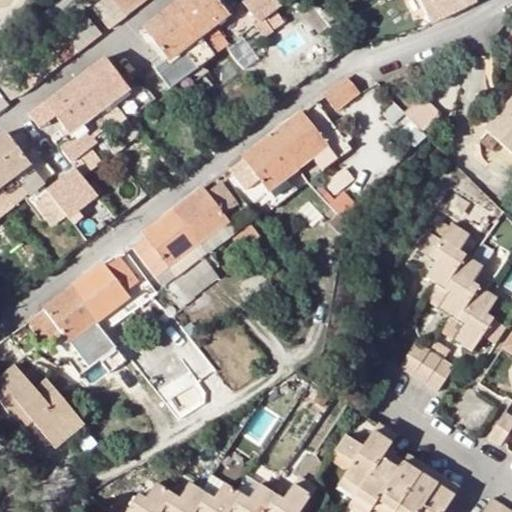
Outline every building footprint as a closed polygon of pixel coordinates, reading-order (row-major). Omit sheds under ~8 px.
[(100,0),(92,6),(108,28),(123,16),(125,14),(114,0),(100,0)] [(145,0),(144,0),(114,0),(125,14),(145,0)] [(179,0),(174,4),(199,36),(228,15),(216,0),(179,0)] [(246,0),(242,3),(257,22),(280,6),(275,0),(246,0)] [(475,0),(418,0),(431,24),(476,1),(475,0)] [(174,4),(144,27),(168,60),(183,49),(197,67),(199,65),(214,54),(199,36),(174,4)] [(67,38),(77,51),(100,34),(81,9),(71,17),(76,24),(64,33),(67,38)] [(67,38),(15,76),(26,90),(37,82),(77,51),(67,38)] [(225,45),(214,54),(221,64),(234,80),(244,71),(225,45)] [(214,54),(199,65),(206,75),(221,64),(214,54)] [(104,57),(74,80),(99,112),(128,90),(104,57)] [(26,90),(15,76),(13,73),(0,82),(0,85),(11,101),(26,90)] [(177,95),(182,100),(192,92),(197,96),(210,85),(202,75),(177,95)] [(359,95),(346,78),(323,95),(336,111),(359,95)] [(74,80),(45,102),(69,135),(99,112),(74,80)] [(382,89),(378,83),(360,97),(369,107),(386,93),(382,89)] [(407,112),(424,130),(440,115),(422,97),(407,112)] [(511,97),(484,129),(511,153),(511,97)] [(300,112),(270,135),(296,168),(327,145),(300,112)] [(0,136),(0,189),(12,206),(29,194),(16,176),(29,166),(4,133),(0,136)] [(259,143),(228,167),(245,189),(258,180),(266,190),(296,168),(270,135),(259,143)] [(71,162),(74,168),(79,174),(96,160),(88,150),(71,162)] [(74,168),(45,189),(54,201),(67,219),(96,198),(79,174),(74,168)] [(197,244),(198,243),(227,222),(221,216),(235,205),(219,184),(206,193),(200,188),(189,197),(171,210),(197,244)] [(54,201),(45,189),(32,200),(40,210),(54,201)] [(27,205),(14,214),(27,230),(39,220),(27,205)] [(155,276),(167,266),(193,247),(197,244),(171,210),(141,233),(145,239),(132,248),(154,276),(155,276)] [(227,222),(198,243),(206,253),(214,248),(224,240),(235,232),(227,222)] [(425,278),(442,289),(464,256),(458,252),(468,236),(450,224),(440,240),(429,234),(418,250),(435,262),(425,278)] [(231,250),(224,240),(214,248),(221,258),(231,250)] [(193,247),(167,266),(175,277),(201,257),(193,247)] [(481,267),(464,256),(442,289),(448,293),(444,299),(438,308),(455,320),(478,286),(471,282),(481,267)] [(91,271),(72,285),(98,319),(128,297),(125,292),(136,283),(117,257),(105,266),(102,262),(91,271)] [(216,278),(201,257),(175,277),(162,286),(174,301),(180,298),(185,303),(191,297),(187,292),(197,284),(201,289),(216,278)] [(167,266),(155,276),(162,286),(175,277),(167,266)] [(257,269),(238,284),(248,297),(267,283),(257,269)] [(98,319),(72,285),(27,320),(46,346),(61,334),(68,341),(98,319)] [(495,299),(478,286),(455,320),(462,325),(459,330),(452,340),(470,352),(492,319),(485,315),(495,299)] [(425,300),(438,308),(444,299),(431,290),(425,300)] [(167,307),(165,308),(164,310),(164,312),(164,314),(166,316),(168,317),(170,318),(172,317),(174,316),(175,315),(176,312),(175,310),(175,308),(173,307),(171,306),(169,306),(167,307)] [(452,340),(459,330),(447,322),(440,332),(452,340)] [(98,361),(108,373),(124,362),(103,333),(66,360),(77,375),(98,361)] [(428,350),(417,342),(399,367),(411,376),(428,350)] [(440,358),(428,350),(411,376),(423,384),(440,358)] [(452,367),(440,358),(423,384),(435,392),(452,367)] [(87,389),(108,373),(98,361),(77,375),(87,389)] [(0,376),(0,402),(16,421),(19,419),(26,413),(32,421),(48,441),(76,418),(46,380),(33,390),(13,366),(0,376)] [(486,437),(499,445),(511,425),(511,418),(503,412),(486,437)] [(26,426),(32,421),(26,413),(19,419),(26,426)] [(83,425),(76,418),(48,441),(54,449),(83,425)] [(377,424),(372,431),(389,442),(394,436),(377,424)] [(358,490),(380,457),(384,451),(389,442),(372,431),(362,446),(345,436),(335,452),(352,462),(346,471),(341,479),(358,490)] [(384,451),(380,457),(397,469),(401,462),(384,451)] [(329,459),(346,471),(352,462),(335,452),(329,459)] [(406,455),(401,462),(418,474),(423,467),(406,455)] [(367,511),(370,508),(397,469),(380,457),(358,490),(353,497),(349,505),(359,511),(367,511)] [(376,511),(393,511),(418,474),(401,462),(397,469),(370,508),(376,511)] [(435,485),(440,477),(423,467),(418,474),(435,485)] [(417,511),(435,485),(418,474),(393,511),(417,511)] [(435,485),(452,496),(457,489),(440,477),(435,485)] [(353,497),(358,490),(341,479),(336,486),(353,497)] [(194,511),(206,494),(189,483),(178,498),(172,494),(160,511),(194,511)] [(160,511),(172,494),(155,484),(145,498),(137,494),(124,511),(160,511)] [(229,511),(240,495),(223,484),(213,498),(206,494),(194,511),(229,511)] [(264,511),(275,496),(258,484),(247,500),(240,495),(229,511),(264,511)] [(275,496),(264,511),(298,511),(299,511),(309,496),(292,485),(282,500),(275,496)] [(441,511),(452,496),(435,485),(417,511),(441,511)] [(481,511),(498,511),(502,507),(490,499),(481,511)]
